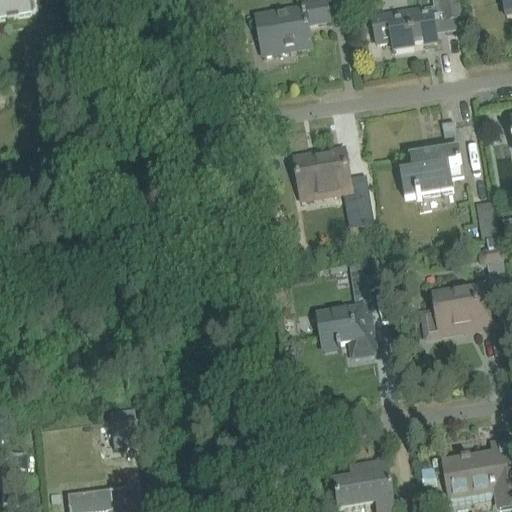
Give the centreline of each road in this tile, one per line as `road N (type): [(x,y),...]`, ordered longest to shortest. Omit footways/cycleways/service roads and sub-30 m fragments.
road 1 (residential): [(279,439),(224,120)]
road 2 (residential): [(224,120),(511,77)]
road 3 (residential): [(279,439),(511,401)]
road 4 (residential): [(224,120),(205,0)]
